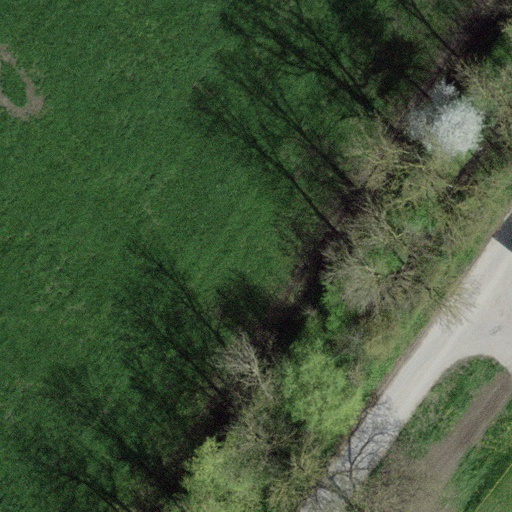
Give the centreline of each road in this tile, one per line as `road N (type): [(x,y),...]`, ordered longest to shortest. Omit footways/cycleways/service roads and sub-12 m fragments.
road 1 (track): [(499,0),(144,511)]
road 2 (track): [(463,307),(323,511)]
